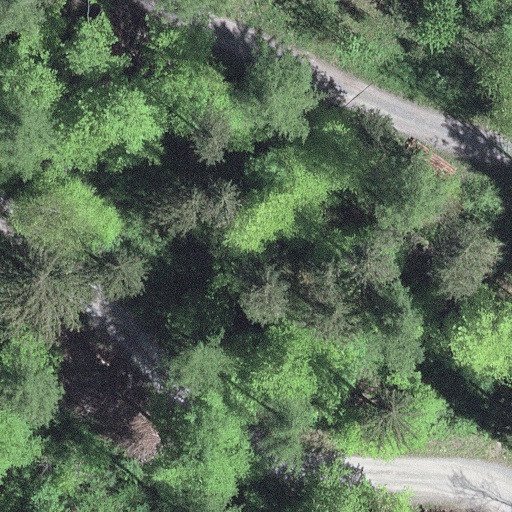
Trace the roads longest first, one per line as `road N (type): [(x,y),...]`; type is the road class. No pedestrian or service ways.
road 1 (track): [(0,225),(139,374),(322,472),(511,498)]
road 2 (track): [(511,147),(461,139),(148,0)]
